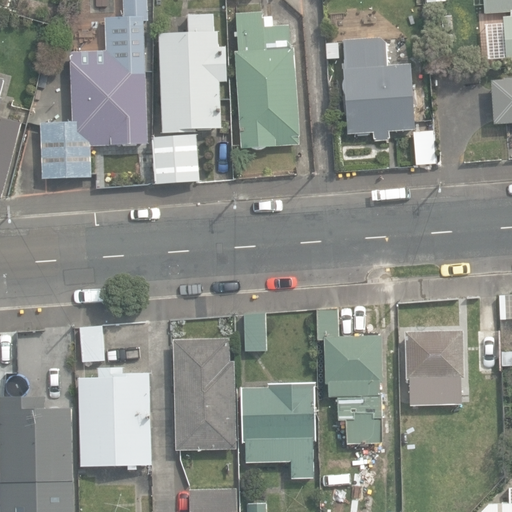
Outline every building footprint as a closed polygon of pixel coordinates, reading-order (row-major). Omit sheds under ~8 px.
[(41,123),(43,180),(92,178),(91,147),(149,144),(144,0),(124,0),(125,18),(106,18),(107,51),(70,53),(73,121),(41,123)] [(511,0),(484,0),(486,14),(511,11),(511,0)] [(236,52),(242,149),(300,145),(299,136),(300,136),(294,48),(291,48),(289,25),(273,26),(273,17),(263,17),(263,13),(237,15),(239,51),(236,52)] [(160,35),(164,135),(198,133),(198,129),(222,128),(221,98),(220,81),(227,81),(226,47),(219,47),(219,31),(215,32),(215,15),(188,16),(189,34),(160,35)] [(506,65),(511,64),(511,16),(502,18),(506,65)] [(375,133),(376,142),(391,140),(391,132),(418,130),(412,63),(388,66),(386,43),(378,37),(343,40),(346,69),(342,69),(348,135),(375,133)] [(511,121),(511,78),(492,80),(495,123),(511,121)] [(474,153),(468,89),(435,92),(441,156),(474,153)] [(0,128),(0,197),(3,198),(23,123),(3,118),(0,128)] [(414,133),(417,165),(437,163),(435,131),(414,133)] [(153,138),(156,184),(198,181),(201,181),(198,135),(153,138)] [(511,315),(511,286),(492,287),(493,316),(511,315)] [(347,420),(348,443),(384,442),(383,418),(391,418),(391,392),(382,392),(382,382),(384,382),(383,336),(339,337),(339,308),(318,308),(319,339),(326,339),(327,384),(329,384),(330,396),(339,396),(340,420),(347,420)] [(245,314),(246,352),(268,351),(266,313),(245,314)] [(82,327),(84,362),(106,361),(104,326),(82,327)] [(478,328),(480,370),(501,370),(500,327),(478,328)] [(410,378),(411,405),(462,404),(461,377),(465,377),(464,330),(406,332),(407,378),(410,378)] [(2,337),(3,380),(41,379),(39,335),(2,337)] [(175,340),(178,450),(238,448),(235,361),(231,361),(231,338),(175,340)] [(80,379),(82,466),(152,465),(151,373),(124,373),(124,367),(98,367),(99,378),(80,379)] [(292,460),(292,477),(316,477),(315,441),(317,441),(316,383),(269,384),(269,387),(241,388),(243,443),(247,443),(248,461),(292,460)] [(0,395),(0,511),(74,511),(72,407),(46,408),(46,395),(0,395)] [(411,414),(411,447),(430,446),(430,414),(411,414)] [(482,436),(483,477),(506,476),(504,435),(482,436)] [(191,489),(191,511),(237,511),(237,488),(191,489)] [(511,511),(511,502),(489,503),(480,511),(511,511)]
